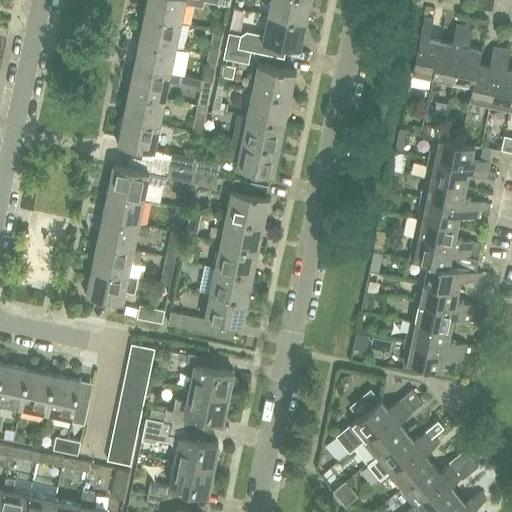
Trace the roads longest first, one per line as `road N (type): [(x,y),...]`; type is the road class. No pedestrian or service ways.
road 1 (residential): [(254,511),(358,0)]
road 2 (residential): [(92,452),(114,346),(0,323)]
road 3 (residential): [(0,195),(40,0)]
